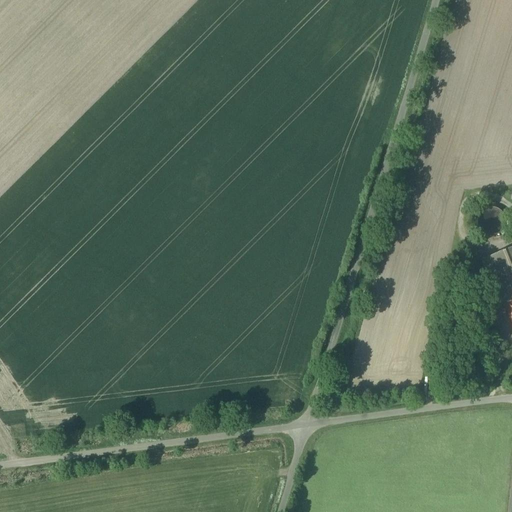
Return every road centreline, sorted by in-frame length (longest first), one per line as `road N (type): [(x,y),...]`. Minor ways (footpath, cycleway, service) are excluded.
road 1 (unclassified): [(433,0),(306,427)]
road 2 (unclassified): [(306,427),(0,466)]
road 3 (unclassified): [(511,399),(306,427)]
